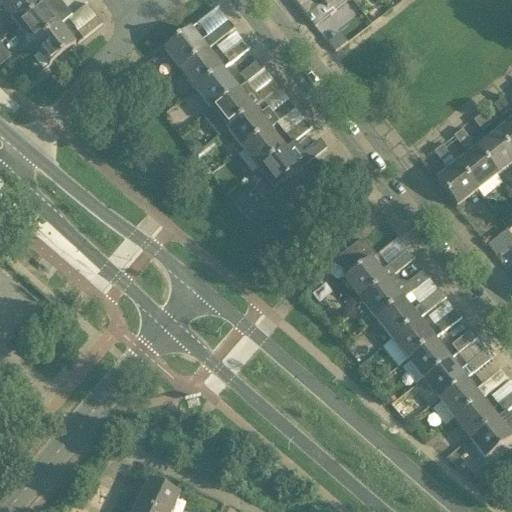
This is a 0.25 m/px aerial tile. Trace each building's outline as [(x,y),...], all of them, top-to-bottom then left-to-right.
[(0,0),(0,6),(1,8),(11,0),(0,0)] [(11,0),(1,8),(17,28),(43,8),(51,2),(52,2),(53,0),(37,0),(36,0),(11,0)] [(43,8),(17,28),(32,48),(58,28),(71,18),(56,0),(53,0),(52,2),(51,2),(43,8)] [(291,0),(305,18),(314,30),(350,1),(349,0),(291,0)] [(76,33),(83,41),(100,27),(94,19),(76,33)] [(205,53),(214,46),(232,32),(225,25),(199,45),(188,32),(162,53),(179,73),(204,53),(205,53)] [(48,69),(74,48),(58,28),(32,48),(48,69)] [(179,73),(194,93),(220,73),(247,52),(241,44),(214,65),(205,53),(204,53),(179,73)] [(0,67),(10,60),(0,46),(0,67)] [(245,86),(246,85),(263,72),(256,64),(239,77),(245,86)] [(220,73),(194,93),(210,113),(236,92),(220,73)] [(236,93),(236,92),(210,113),(203,119),(218,138),(226,133),(251,112),(279,92),(272,83),(255,96),(246,85),(245,86),(236,93)] [(492,107),(501,118),(509,112),(501,101),(492,107)] [(251,112),(226,133),(241,152),(267,132),(294,112),(288,103),(271,117),(267,112),(258,119),(251,112)] [(481,134),(490,127),(481,117),(473,123),(481,134)] [(285,137),(292,145),(310,131),(303,123),(285,137)] [(511,157),(511,123),(496,136),(511,157)] [(283,152),(267,132),(241,152),(257,172),(283,152)] [(461,149),(470,143),(461,132),(453,139),(461,149)] [(496,179),(511,166),(511,157),(496,136),(476,152),(496,179)] [(202,150),(198,144),(190,143),(184,148),(192,158),(202,150)] [(258,172),(257,172),(273,193),(299,173),(315,160),(326,151),(320,143),(302,156),(293,144),(292,145),(283,152),(258,172)] [(477,194),(456,167),(442,148),(433,154),(449,173),(436,183),(457,210),(477,194)] [(477,194),(496,179),(476,152),(456,167),(477,194)] [(511,272),(511,271),(511,238),(506,231),(489,244),(511,272)] [(387,282),(393,278),(413,263),(406,254),(380,273),(371,262),(375,258),(362,241),(336,261),(349,279),(344,282),(360,302),(386,282),(387,282)] [(397,284),(393,278),(387,282),(386,282),(360,302),(376,322),(401,303),(402,302),(428,282),(421,274),(406,286),(397,284)] [(391,342),(417,323),(418,322),(444,302),(437,294),(411,314),(402,302),(401,303),(376,322),(391,342)] [(453,313),(435,327),(441,335),(459,322),(453,313)] [(407,362),(432,342),(433,343),(433,342),(418,322),(417,323),(391,342),(407,362)] [(469,334),(451,348),(457,356),(475,342),(469,334)] [(423,382),(448,362),(449,363),(450,363),(433,342),(433,343),(432,342),(407,362),(423,382)] [(438,402),(464,382),(464,383),(465,383),(465,382),(490,362),(484,353),(458,374),(450,363),(449,363),(448,362),(423,382),(438,402)] [(465,383),(464,383),(464,382),(438,402),(454,422),(480,402),(506,382),(500,373),(474,394),(465,383)] [(511,395),(498,407),(504,415),(506,414),(511,409),(511,395)] [(496,422),(480,402),(454,422),(470,442),(496,422)] [(496,422),(470,442),(485,462),(511,441),(511,422),(506,414),(504,415),(496,422)] [(149,483),(137,507),(148,511),(172,511),(179,498),(149,483)]
